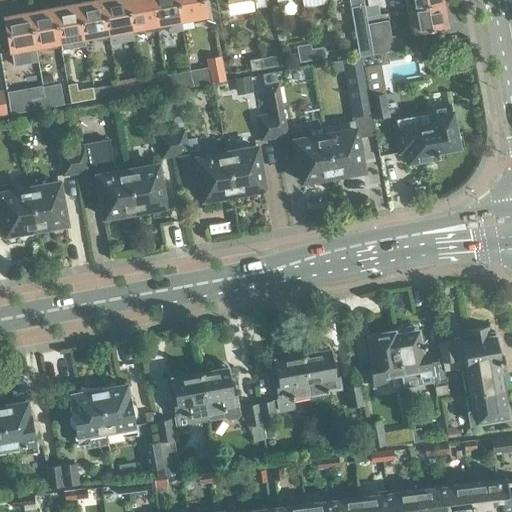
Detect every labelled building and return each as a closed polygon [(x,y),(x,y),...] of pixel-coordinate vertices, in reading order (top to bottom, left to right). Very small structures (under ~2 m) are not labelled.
[(80,3),(78,4),(83,36),(95,34),(96,40),(108,38),(100,0),(98,0),(90,2),(90,1),(80,3)] [(100,0),(108,38),(110,45),(134,40),(131,28),(126,0),(100,0)] [(126,0),(131,28),(144,25),(145,31),(156,29),(151,0),(126,0)] [(151,0),(156,29),(168,27),(169,32),(182,30),(181,25),(180,19),(176,0),(151,0)] [(176,0),(180,19),(194,16),(195,22),(205,20),(201,0),(176,0)] [(362,0),(349,0),(359,57),(362,56),(372,54),(367,24),(366,18),(363,7),(362,0)] [(441,0),(408,0),(410,8),(442,3),(441,0)] [(442,3),(410,8),(415,34),(427,31),(447,27),(442,3)] [(65,6),(52,9),(60,47),(85,42),(83,36),(78,4),(75,4),(65,6)] [(31,13),(30,13),(35,45),(46,43),(47,49),(60,47),(52,9),(42,10),(31,12),(31,13)] [(16,15),(5,17),(9,40),(13,65),(38,61),(36,51),(35,45),(30,13),(28,13),(27,13),(27,12),(16,14),(17,15),(16,15)] [(383,21),(367,24),(372,54),(387,52),(392,51),(398,50),(395,36),(389,37),(387,20),(383,21)] [(309,44),(297,46),(298,49),(300,59),(301,63),(312,61),(311,57),(310,50),(310,46),(309,44)] [(345,45),(336,46),(337,52),(338,56),(339,61),(348,59),(347,54),(345,45)] [(325,47),(310,50),(311,57),(312,61),(327,58),(326,54),(325,47)] [(372,54),(362,56),(362,57),(369,96),(371,96),(385,93),(380,66),(390,64),(387,52),(372,54)] [(275,55),(262,57),(264,68),(277,65),(275,55)] [(208,67),(189,70),(192,86),(225,81),(223,75),(220,57),(206,60),(208,67)] [(262,57),(249,59),(250,70),(264,68),(262,57)] [(339,61),(329,63),(331,73),(347,71),(355,115),(372,112),(369,96),(362,57),(348,59),(339,61)] [(189,70),(165,74),(168,91),(192,86),(189,70)] [(140,77),(116,81),(119,94),(143,89),(141,80),(140,77)] [(153,77),(141,80),(143,89),(154,87),(153,77)] [(77,83),(68,85),(71,103),(80,101),(78,91),(77,83)] [(277,83),(265,85),(270,113),(275,137),(286,135),(277,83)] [(60,84),(43,87),(45,97),(47,107),(64,104),(60,84)] [(22,90),(8,93),(10,103),(8,103),(10,114),(47,107),(45,97),(43,87),(43,86),(22,90)] [(103,86),(93,88),(95,98),(105,96),(103,86)] [(385,93),(371,96),(375,118),(389,116),(385,93)] [(399,126),(395,127),(400,153),(406,152),(408,164),(412,163),(414,164),(426,162),(426,160),(425,154),(434,153),(437,152),(464,147),(461,131),(456,132),(454,121),(455,121),(453,110),(452,110),(451,107),(449,107),(428,111),(429,114),(397,120),(399,126)] [(270,113),(257,115),(262,140),(275,137),(270,113)] [(183,114),(171,116),(173,127),(185,125),(183,114)] [(353,120),(323,126),(325,135),(333,177),(335,176),(338,179),(346,177),(348,174),(363,171),(357,136),(355,129),(354,120),(353,120)] [(173,129),(171,129),(176,155),(187,153),(183,129),(183,127),(173,129)] [(171,129),(158,132),(163,157),(176,155),(171,129)] [(307,129),(294,131),(295,140),(302,182),(318,179),(321,182),(329,180),(331,177),(333,177),(325,135),(309,138),(307,129)] [(81,135),(70,137),(72,148),(71,148),(70,148),(75,173),(88,171),(89,177),(98,176),(104,217),(120,214),(123,217),(131,216),(133,212),(135,212),(128,170),(127,165),(113,167),(111,153),(108,139),(83,143),(81,135)] [(257,146),(226,152),(234,194),(235,194),(238,196),(247,195),(249,192),(265,189),(257,146)] [(70,148),(60,150),(64,174),(75,173),(70,148)] [(226,152),(192,159),(199,200),(218,197),(222,199),(230,198),(232,194),(234,194),(226,152)] [(157,164),(128,170),(135,212),(137,211),(140,214),(148,213),(150,209),(165,206),(157,164)] [(59,182),(29,187),(36,229),(38,229),(41,232),(49,230),(52,227),(67,224),(59,182)] [(11,184),(0,185),(0,204),(5,235),(21,232),(24,235),(33,233),(35,230),(36,229),(29,187),(12,190),(11,184)] [(461,370),(505,363),(504,356),(499,357),(494,331),(490,332),(489,326),(465,330),(467,336),(460,337),(461,338),(452,339),(439,341),(442,361),(430,363),(433,381),(434,389),(446,387),(445,380),(444,373),(457,371),(461,370)] [(422,344),(419,330),(394,334),(401,374),(415,372),(417,384),(433,381),(430,363),(426,343),(422,344)] [(370,353),(366,354),(372,386),(385,384),(384,377),(401,374),(394,334),(394,331),(367,335),(370,353)] [(304,353),(301,354),(308,395),(340,389),(335,361),(332,362),(329,349),(329,348),(328,347),(328,346),(326,345),(325,345),(324,345),(322,345),(321,345),(320,346),(319,347),(318,348),(318,349),(318,351),(318,352),(304,354),(304,353)] [(292,398),(308,395),(301,354),(298,354),(298,356),(285,358),(284,357),(284,356),(283,355),(282,354),(281,353),(280,353),(278,352),(276,353),(275,354),(274,355),(273,355),(273,356),(273,357),(272,358),(272,360),(274,372),(272,372),(278,411),(293,409),(292,398)] [(198,372),(206,413),(207,413),(213,417),(224,415),(227,417),(237,415),(238,412),(232,379),(229,380),(227,367),(227,366),(226,365),(225,364),(224,364),(223,363),(221,363),(220,363),(219,364),(217,364),(217,365),(216,366),(215,367),(215,369),(215,370),(215,371),(201,373),(201,372),(198,372)] [(503,391),(503,389),(500,371),(506,370),(505,363),(461,370),(466,397),(503,391)] [(174,419),(206,413),(198,372),(195,373),(196,374),(182,376),(182,375),(182,374),(181,373),(180,372),(178,371),(177,371),(176,371),(174,371),(172,372),(171,373),(171,374),(170,375),(170,376),(170,378),(172,391),(169,391),(174,419)] [(99,388),(97,388),(105,432),(122,429),(123,437),(136,434),(130,397),(127,398),(125,385),(116,386),(112,382),(109,384),(106,385),(102,387),(99,388)] [(363,406),(359,385),(344,388),(348,409),(363,406)] [(89,435),(105,432),(97,388),(95,388),(91,389),(88,388),(84,388),(80,387),(79,393),(70,395),(73,407),(70,408),(77,445),(90,443),(89,435)] [(508,417),(503,391),(466,397),(470,424),(488,421),(508,417)] [(257,402),(260,423),(275,420),(271,400),(257,402)] [(0,404),(0,416),(5,449),(23,446),(24,454),(36,452),(30,414),(27,414),(25,402),(14,404),(11,401),(7,403),(4,404),(0,404)] [(247,426),(260,423),(257,402),(243,405),(247,426)] [(389,443),(384,419),(370,422),(375,446),(389,443)] [(168,420),(155,422),(159,442),(172,440),(168,420)] [(261,424),(252,425),(254,441),(264,439),(261,424)] [(422,426),(414,428),(416,440),(424,438),(422,426)] [(448,437),(461,435),(461,430),(454,426),(446,427),(448,437)] [(406,442),(416,440),(414,428),(404,430),(406,442)] [(491,454),(511,451),(511,436),(490,440),(491,454)] [(476,439),(463,441),(464,450),(477,448),(476,439)] [(165,471),(159,442),(143,445),(148,475),(165,471)] [(435,444),(436,453),(451,451),(450,442),(435,444)] [(426,445),(427,454),(436,453),(435,444),(426,445)] [(381,452),(382,461),(396,459),(395,450),(381,452)] [(382,461),(381,452),(371,453),(372,462),(382,461)] [(326,458),(327,467),(340,465),(338,456),(326,458)] [(327,467),(326,458),(315,460),(316,469),(327,467)] [(138,473),(136,461),(120,464),(122,476),(138,473)] [(60,466),(62,484),(78,482),(75,463),(60,465),(60,466)] [(48,486),(62,484),(60,466),(60,465),(45,467),(48,486)] [(274,468),(275,479),(283,478),(282,467),(274,468)] [(257,482),(265,481),(263,469),(255,470),(257,482)] [(209,473),(210,482),(223,480),(222,471),(209,473)] [(167,473),(153,475),(155,487),(169,485),(167,473)] [(210,482),(209,473),(198,474),(199,483),(210,482)] [(183,477),(184,490),(191,490),(189,477),(183,477)] [(127,483),(128,492),(147,490),(146,480),(127,483)] [(511,511),(511,480),(497,482),(500,511),(511,511)] [(500,511),(497,482),(469,486),(472,511),(500,511)] [(115,484),(116,494),(128,492),(127,483),(115,484)] [(472,511),(469,486),(442,489),(444,511),(472,511)] [(88,488),(75,490),(76,499),(89,497),(88,488)] [(417,511),(444,511),(442,489),(415,492),(417,511)] [(64,491),(65,500),(76,499),(75,490),(64,491)] [(417,511),(415,492),(387,496),(389,511),(417,511)] [(21,496),(22,505),(35,504),(34,495),(21,496)] [(22,505),(21,496),(10,498),(11,507),(22,505)] [(389,511),(387,496),(360,499),(361,511),(389,511)] [(361,511),(360,499),(333,502),(333,511),(361,511)] [(306,511),(333,511),(333,502),(306,505),(306,511)]
